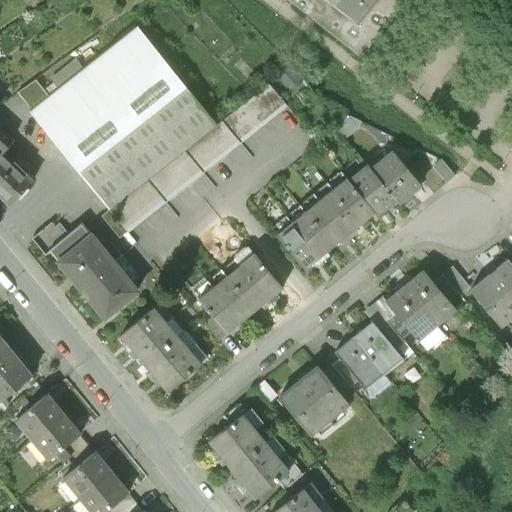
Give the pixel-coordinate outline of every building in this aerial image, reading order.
[(288,0),(362,57),(406,0),(288,0)] [(138,27),(30,112),(111,213),(218,127),(138,27)] [(287,107),(270,86),(218,127),(111,213),(127,234),(287,107)] [(338,128),(352,135),(359,121),(344,114),(338,128)] [(9,147),(0,137),(0,156),(1,155),(9,147)] [(394,152),(372,170),(397,201),(400,205),(422,187),(394,152)] [(31,183),(1,155),(0,156),(0,195),(9,205),(31,183)] [(434,167),(447,184),(455,177),(442,161),(434,167)] [(378,216),(397,201),(372,170),(370,168),(351,183),(374,212),(378,216)] [(348,180),(334,191),(360,223),(374,212),(351,183),(348,180)] [(334,191),(320,202),(347,234),(360,223),(334,191)] [(320,202),(306,214),(333,246),(347,234),(320,202)] [(306,214),(293,225),(319,257),(333,246),(306,214)] [(46,256),(51,252),(49,250),(69,234),(60,224),(55,228),(51,224),(32,239),(46,256)] [(51,252),(59,262),(90,236),(81,225),(69,234),(49,250),(51,252)] [(305,269),(319,257),(293,225),(279,237),(305,269)] [(59,262),(83,291),(116,264),(92,235),(90,236),(59,262)] [(254,257),(241,268),(268,301),(282,290),(254,257)] [(511,317),(511,267),(507,262),(470,292),(499,327),(511,317)] [(140,293),(116,264),(83,291),(107,320),(140,293)] [(254,313),(268,301),(241,268),(227,279),(254,313)] [(452,268),(443,276),(459,295),(460,297),(470,289),(452,268)] [(424,272),(405,287),(434,324),(453,308),(449,303),(433,284),(424,272)] [(449,303),(459,295),(443,276),(433,284),(449,303)] [(227,279),(213,291),(240,324),(254,313),(227,279)] [(415,339),(434,324),(405,287),(386,303),(396,315),(411,334),(415,339)] [(226,335),(240,324),(213,291),(199,302),(212,318),(226,335)] [(365,313),(373,324),(378,330),(388,322),(389,321),(375,304),(365,313)] [(122,336),(133,350),(166,323),(154,309),(122,336)] [(396,315),(389,321),(388,322),(403,341),(411,334),(396,315)] [(217,343),(226,335),(212,318),(203,326),(217,343)] [(477,329),(469,320),(461,327),(468,336),(477,329)] [(133,350),(145,363),(177,337),(166,323),(133,350)] [(373,324),(355,339),(385,377),(404,361),(378,330),(373,324)] [(0,364),(13,354),(0,337),(0,364)] [(145,363),(156,377),(188,351),(177,337),(145,363)] [(367,392),(385,377),(355,339),(336,354),(340,360),(359,382),(367,392)] [(200,365),(188,351),(156,377),(168,391),(200,365)] [(0,402),(32,376),(13,354),(0,364),(0,402)] [(340,360),(331,367),(349,390),(359,382),(340,360)] [(340,397),(349,390),(331,367),(322,375),(340,397)] [(317,369),(280,399),(311,438),(348,408),(340,397),(322,375),(317,369)] [(16,421),(33,440),(64,414),(48,395),(16,421)] [(80,434),(64,414),(33,440),(49,460),(80,434)] [(459,414),(448,427),(455,434),(467,421),(459,414)] [(211,442),(223,457),(256,430),(245,416),(211,442)] [(223,457),(234,471),(268,445),(256,430),(223,457)] [(234,471),(245,486),(279,460),(268,445),(234,471)] [(57,457),(63,464),(70,457),(64,451),(57,457)] [(66,478),(82,498),(112,473),(96,454),(66,478)] [(290,474),(279,460),(245,486),(257,500),(290,474)] [(127,492),(112,473),(82,498),(93,511),(103,511),(108,508),(126,493),(127,492)] [(276,511),(305,511),(315,505),(304,491),(276,511)] [(108,508),(111,511),(124,511),(135,503),(126,493),(108,508)] [(141,511),(135,503),(124,511),(141,511)]
